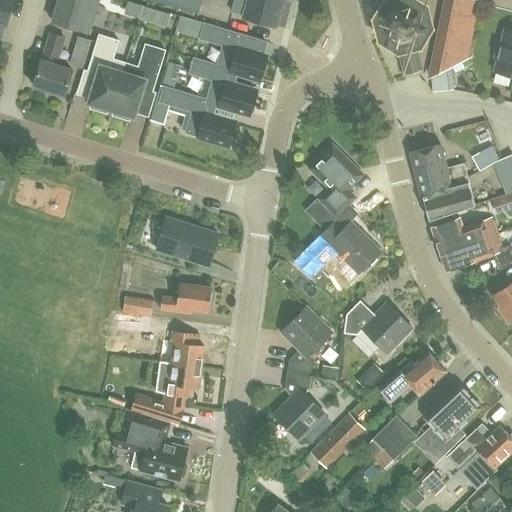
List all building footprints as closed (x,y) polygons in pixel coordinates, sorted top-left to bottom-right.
[(0,0),(0,52),(3,42),(0,41),(0,32),(2,24),(7,26),(15,0),(0,0)] [(90,32),(99,0),(60,0),(54,21),(90,32)] [(159,0),(199,12),(202,0),(159,0)] [(275,25),(282,0),(249,0),(245,16),(275,25)] [(479,0),(446,0),(431,75),(468,57),(479,0)] [(400,40),(414,37),(421,26),(419,12),(406,3),(392,8),(385,18),(388,30),(400,40)] [(204,23),(196,21),(192,36),(199,38),(204,23)] [(246,53),(251,38),(207,24),(202,40),(225,47),(219,68),(239,74),(262,81),(269,60),(246,53)] [(511,94),(511,31),(505,30),(502,45),(498,46),(495,56),(498,59),(495,71),(511,75),(511,93),(511,95),(511,94)] [(45,60),(43,60),(36,85),(67,95),(75,70),(58,65),(67,38),(53,34),(45,60)] [(108,107),(111,109),(126,61),(114,57),(119,40),(99,34),(87,70),(97,73),(88,101),(92,102),(90,106),(107,111),(108,107)] [(79,36),(75,50),(87,54),(92,40),(79,36)] [(143,87),(153,90),(166,49),(145,43),(138,65),(126,61),(111,109),(115,110),(113,114),(129,119),(131,115),(134,116),(143,87)] [(423,71),(418,49),(402,52),(407,74),(423,71)] [(235,90),(239,74),(219,68),(196,61),(191,76),(214,83),(207,104),(215,106),(251,118),(257,97),(235,90)] [(160,86),(173,89),(176,80),(163,76),(160,86)] [(336,102),(330,82),(312,87),(317,107),(336,102)] [(183,136),(227,150),(233,129),(210,122),(215,106),(207,104),(171,93),(167,108),(190,115),(183,136)] [(303,208),(325,229),(355,196),(347,188),(363,173),(334,144),(311,166),(331,186),(321,197),(317,195),(303,208)] [(429,220),(475,205),(464,163),(446,168),(440,144),(410,152),(421,197),(423,197),(429,220)] [(511,155),(511,154),(494,162),(507,193),(511,192),(511,155)] [(210,264),(220,233),(167,216),(157,247),(210,264)] [(439,248),(496,228),(492,216),(463,226),(460,216),(431,226),(439,248)] [(344,227),(335,219),(325,229),(317,237),(326,246),(329,243),(359,272),(381,249),(351,219),(344,227)] [(439,249),(447,270),(494,255),(493,248),(502,246),(496,229),(439,249)] [(511,321),(511,281),(493,295),(500,306),(497,307),(509,323),(511,321)] [(209,310),(212,286),(181,282),(179,298),(164,296),(162,307),(191,311),(191,307),(209,310)] [(374,305),(389,293),(380,282),(365,293),(374,305)] [(152,315),(154,298),(126,295),(123,311),(152,315)] [(365,314),(370,308),(361,299),(347,313),(344,331),(357,334),(363,329),(387,352),(412,326),(387,302),(376,314),(371,319),(365,314)] [(425,308),(431,328),(448,323),(441,303),(425,308)] [(289,370),(313,374),(315,361),(309,355),(333,331),(307,306),(282,331),(300,349),(291,358),(289,370)] [(174,362),(202,366),(205,345),(199,344),(201,333),(175,329),(173,342),(177,342),(174,362)] [(420,394),(446,371),(429,353),(415,365),(413,362),(382,389),(393,402),(413,385),(420,394)] [(202,366),(174,362),(172,382),(168,381),(166,393),(192,397),(193,386),(199,387),(202,366)] [(300,438),(303,435),(311,442),(332,421),(324,414),(325,413),(304,393),(310,387),(313,374),(289,370),(285,389),(293,396),(275,414),(300,438)] [(429,415),(424,420),(443,440),(428,455),(434,462),(463,434),(458,429),(481,407),(460,385),(437,407),(437,408),(429,415)] [(131,408),(175,422),(179,406),(136,392),(131,408)] [(119,431),(115,445),(137,451),(133,467),(144,470),(142,474),(158,478),(159,473),(180,478),(180,477),(184,478),(187,464),(184,463),(187,448),(169,443),(175,422),(131,408),(131,410),(126,409),(119,431)] [(365,428),(366,428),(350,413),(312,450),(327,467),(365,428)] [(373,438),(383,448),(408,425),(397,414),(373,438)] [(408,425),(383,448),(394,459),(418,436),(408,425)] [(487,476),(511,452),(511,432),(509,432),(508,434),(501,426),(477,448),(482,453),(473,462),(487,476)] [(380,472),(372,464),(363,472),(371,480),(380,472)] [(431,472),(423,480),(436,494),(445,485),(431,472)] [(167,511),(170,505),(158,502),(162,489),(129,480),(128,481),(101,473),(99,479),(116,484),(115,484),(127,487),(122,502),(136,506),(134,511),(167,511)] [(491,484),(475,499),(487,511),(495,511),(507,501),(491,484)] [(405,497),(415,507),(425,498),(415,487),(405,497)] [(289,511),(279,503),(272,511),(289,511)]
